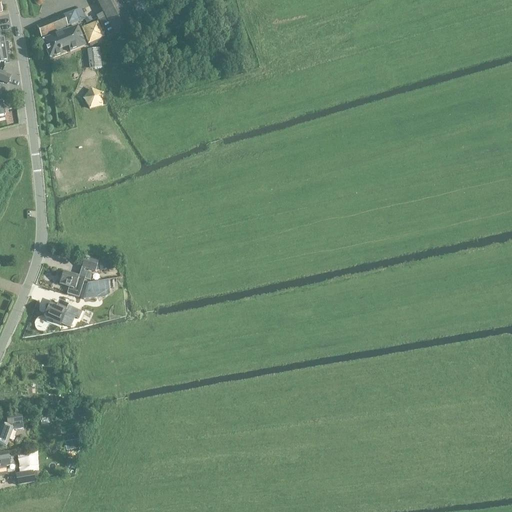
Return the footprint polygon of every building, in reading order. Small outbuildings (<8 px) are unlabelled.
[(95,0),(113,35),(132,26),(118,0),(95,0)] [(63,16),(37,27),(41,38),(67,27),(63,16)] [(88,44),(104,38),(97,22),(81,29),(88,44)] [(44,40),(42,40),(43,42),(50,58),(49,58),(50,60),(51,59),(61,55),(61,56),(62,55),(62,54),(61,54),(60,51),(61,51),(60,49),(68,46),(69,51),(70,52),(71,52),(71,51),(85,46),(77,27),(44,40)] [(0,32),(0,63),(10,62),(7,38),(1,38),(1,32),(0,32)] [(87,51),(89,70),(101,69),(99,49),(87,51)] [(0,72),(0,81),(7,84),(10,77),(0,72)] [(102,107),(103,94),(90,90),(82,100),(89,111),(102,107)] [(63,272),(59,284),(69,287),(66,295),(68,295),(76,298),(78,299),(85,279),(90,281),(92,274),(86,273),(83,272),(84,269),(95,272),(97,263),(84,259),(79,277),(63,272)] [(110,261),(99,263),(100,271),(112,269),(110,261)] [(87,284),(83,300),(96,299),(108,291),(107,282),(87,284)] [(105,313),(107,303),(97,301),(95,311),(105,313)] [(50,307),(44,318),(60,325),(61,324),(69,328),(74,318),(78,320),(81,313),(58,303),(55,309),(50,307)] [(7,417),(7,425),(22,423),(21,415),(7,417)] [(0,445),(7,448),(13,431),(0,426),(0,445)] [(18,486),(34,483),(32,473),(16,476),(18,486)]
